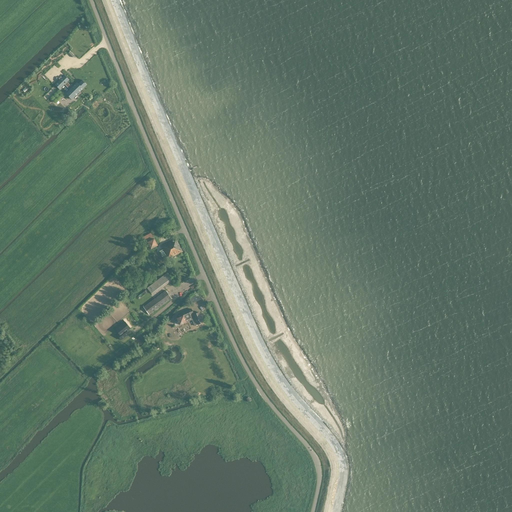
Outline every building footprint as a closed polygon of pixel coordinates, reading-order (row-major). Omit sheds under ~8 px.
[(87,53),(82,58),(87,62),(91,58),(87,53)] [(96,86),(109,74),(103,67),(97,73),(96,72),(89,78),(96,86)] [(62,82),(57,87),(62,92),(67,87),(71,92),(67,96),(74,102),(75,101),(85,91),(89,87),(87,85),(86,84),(84,82),(80,86),(79,85),(74,89),(69,85),(71,82),(67,78),(64,80),(63,79),(61,81),(62,82)] [(54,87),(46,95),(58,108),(67,100),(54,87)] [(145,239),(151,251),(161,247),(155,235),(145,239)] [(164,259),(166,263),(184,255),(177,241),(164,248),(166,252),(165,252),(168,258),(164,259)] [(161,291),(160,290),(173,281),(169,277),(160,283),(150,291),(154,297),(161,291)] [(157,301),(145,309),(151,318),(173,301),(167,293),(157,301)] [(200,314),(195,317),(194,314),(185,318),(188,324),(193,322),(196,328),(205,324),(200,314)] [(117,332),(120,336),(119,338),(123,343),(132,336),(130,334),(133,331),(127,324),(117,332)]
